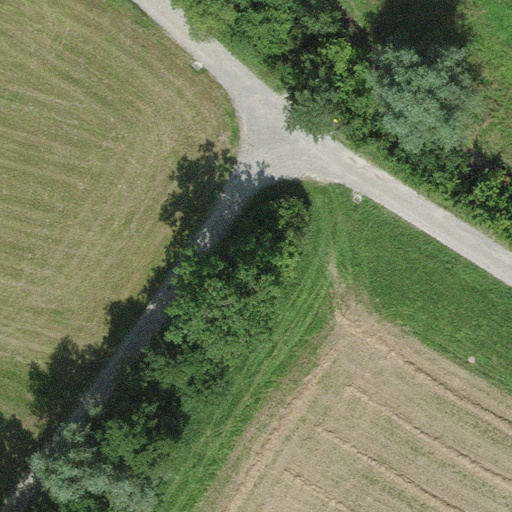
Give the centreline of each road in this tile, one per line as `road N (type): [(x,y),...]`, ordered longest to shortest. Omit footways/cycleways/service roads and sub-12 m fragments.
road 1 (track): [(139,0),(283,132),(511,272)]
road 2 (track): [(283,132),(118,383),(22,511)]
